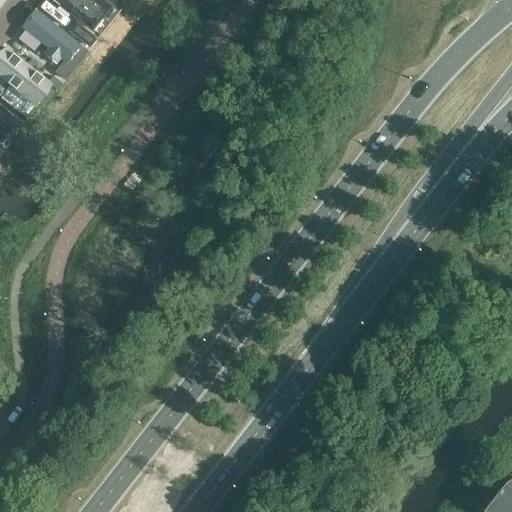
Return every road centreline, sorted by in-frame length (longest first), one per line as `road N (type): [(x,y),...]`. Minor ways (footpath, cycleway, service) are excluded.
road 1 (secondary): [(511,7),(374,151),(95,511)]
road 2 (secondary): [(195,511),(511,113)]
